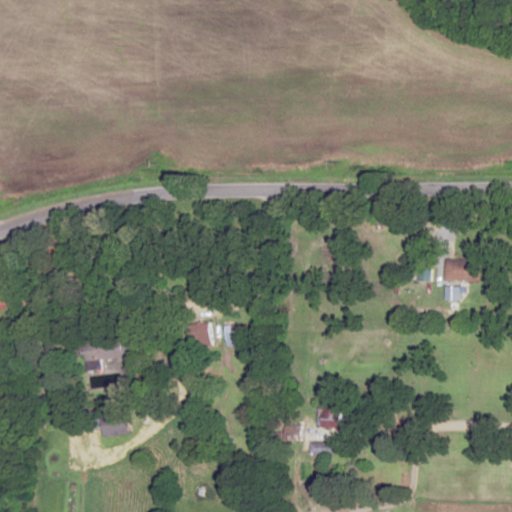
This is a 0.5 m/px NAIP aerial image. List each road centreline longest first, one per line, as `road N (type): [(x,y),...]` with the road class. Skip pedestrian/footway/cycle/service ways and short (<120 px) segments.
road 1 (tertiary): [(0,231),(95,204),(185,192),(511,188)]
road 2 (residential): [(511,432),(386,425)]
